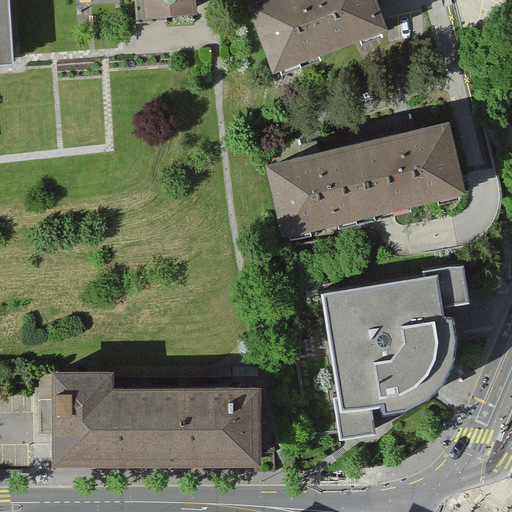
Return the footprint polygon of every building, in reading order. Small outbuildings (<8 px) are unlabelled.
[(0,0),(0,61),(15,61),(11,0),(0,0)] [(135,0),(137,24),(165,22),(165,12),(193,11),(192,0),(135,0)] [(382,0),(251,0),(271,59),(389,19),(382,0)] [(467,178),(450,107),(362,129),(379,199),(467,178)] [(286,222),(379,199),(362,129),(269,151),(286,222)] [(381,401),(380,390),(387,390),(393,390),(402,389),(409,386),(415,383),(422,379),(429,372),(434,365),(438,356),(440,348),(441,342),(442,336),(441,328),(439,322),(437,317),(437,312),(436,307),(468,302),(465,276),(325,296),(341,407),(381,401)] [(52,445),(52,457),(259,457),(259,379),(115,379),(115,363),(52,363),(52,434),(52,445)]
